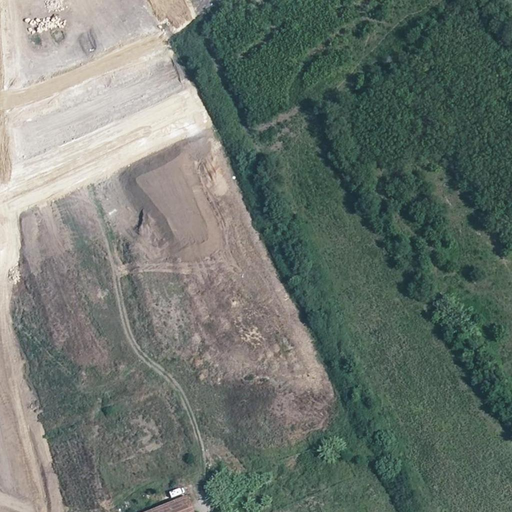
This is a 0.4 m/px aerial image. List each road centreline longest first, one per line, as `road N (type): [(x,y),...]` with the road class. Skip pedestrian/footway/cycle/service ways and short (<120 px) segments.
road 1 (residential): [(0,305),(45,511)]
road 2 (residential): [(0,203),(191,114)]
